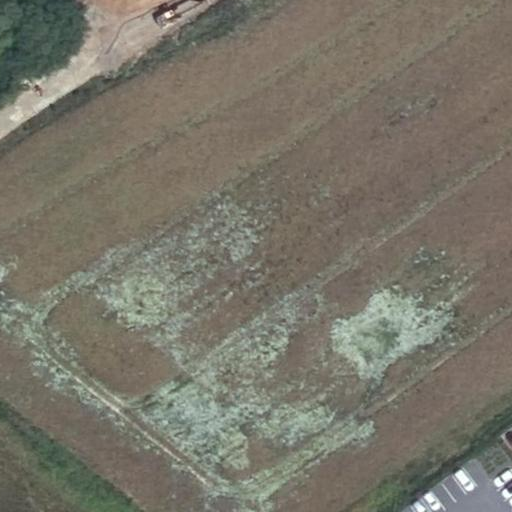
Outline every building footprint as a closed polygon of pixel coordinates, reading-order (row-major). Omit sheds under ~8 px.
[(360,0),(367,11),(386,0),(360,0)] [(453,0),(451,0),(428,20),(447,43),(472,21),(453,0)] [(336,36),(349,65),(378,52),(365,23),(336,36)] [(301,109),(291,114),(304,138),(324,127),(321,120),(309,126),(301,109)] [(440,142),(413,157),(429,185),(456,169),(440,142)] [(406,209),(423,235),(448,219),(431,193),(406,209)] [(340,336),(358,359),(385,337),(366,315),(340,336)] [(165,325),(151,348),(171,360),(185,337),(165,325)] [(511,374),(511,346),(503,351),(511,374)] [(285,397),(307,379),(287,355),(265,372),(285,397)] [(13,363),(3,390),(26,398),(35,371),(13,363)] [(122,432),(104,457),(131,477),(150,452),(122,432)] [(326,456),(345,480),(369,460),(350,437),(326,456)] [(301,483),(278,504),(285,511),(317,511),(323,507),(301,483)] [(192,511),(228,511),(235,501),(207,486),(192,511)]
